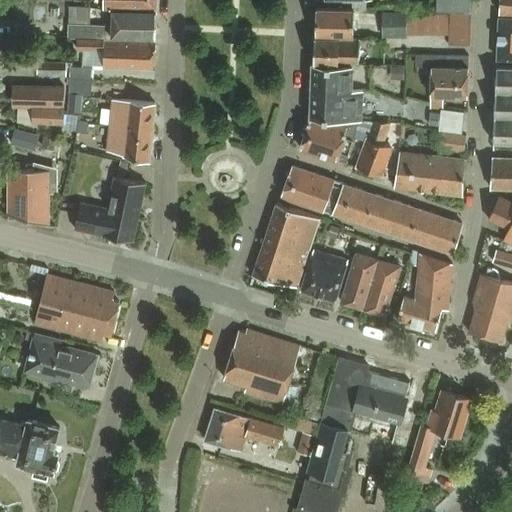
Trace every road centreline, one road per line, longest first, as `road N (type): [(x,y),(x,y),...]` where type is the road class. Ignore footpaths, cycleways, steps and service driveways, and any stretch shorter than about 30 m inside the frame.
road 1 (residential): [(448,363),(480,178),(488,0)]
road 2 (residential): [(225,299),(289,103),(294,0)]
road 3 (residential): [(176,0),(168,224),(155,279)]
road 4 (residential): [(85,511),(155,279)]
road 5 (residential): [(448,363),(225,299)]
road 6 (residential): [(168,473),(225,299)]
road 7 (residential): [(155,279),(0,235)]
